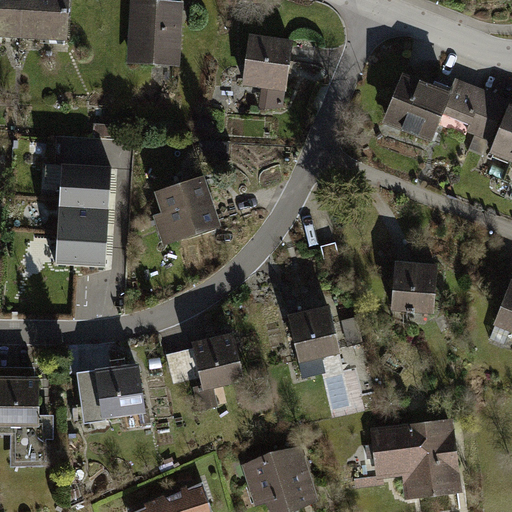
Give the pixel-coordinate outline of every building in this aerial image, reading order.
[(22,0),(0,0),(0,36),(20,37),(22,0)] [(73,0),(22,0),(20,37),(71,40),(73,0)] [(184,1),(174,0),(132,0),(128,60),(179,64),(184,1)] [(294,46),(253,38),(244,86),(286,94),(294,46)] [(384,124),(429,144),(442,117),(450,98),(405,78),(384,124)] [(511,99),(458,78),(450,98),(442,117),(498,141),(493,154),(511,162),(511,99)] [(113,169),(65,166),(58,264),(107,267),(113,169)] [(207,175),(156,191),(163,211),(154,214),(163,243),(223,224),(207,175)] [(437,268),(398,265),(395,313),(434,315),(437,268)] [(511,288),(497,329),(511,334),(511,288)] [(331,304),(292,313),(303,360),(342,351),(331,304)] [(236,332),(197,340),(206,384),(245,376),(236,332)] [(112,371),(81,376),(87,421),(143,413),(137,368),(126,369),(125,361),(110,363),(112,371)] [(13,381),(0,380),(0,424),(16,425),(16,463),(44,463),(44,438),(51,439),(51,422),(39,422),(39,381),(35,381),(35,370),(13,370),(13,381)] [(456,416),(376,426),(382,476),(405,473),(408,496),(465,489),(456,416)] [(307,445),(247,462),(258,501),(273,497),(277,511),(282,511),(323,500),(307,445)] [(204,477),(134,509),(134,511),(213,511),(215,511),(204,477)]
